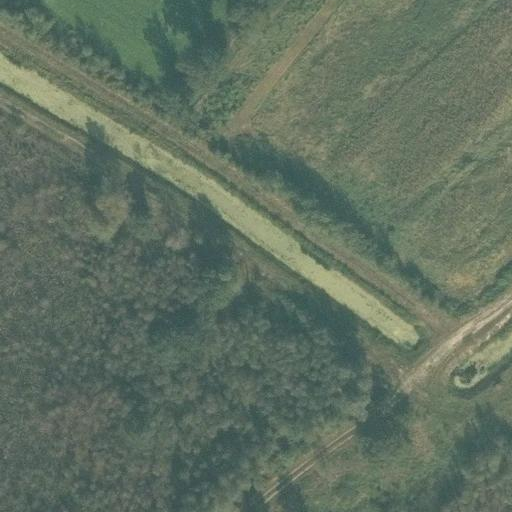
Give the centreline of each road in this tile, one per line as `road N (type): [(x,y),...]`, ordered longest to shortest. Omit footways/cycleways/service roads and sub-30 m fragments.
road 1 (track): [(511,382),(483,403),(444,407),(424,395),(419,379),(126,173),(0,102)]
road 2 (track): [(511,299),(248,511)]
